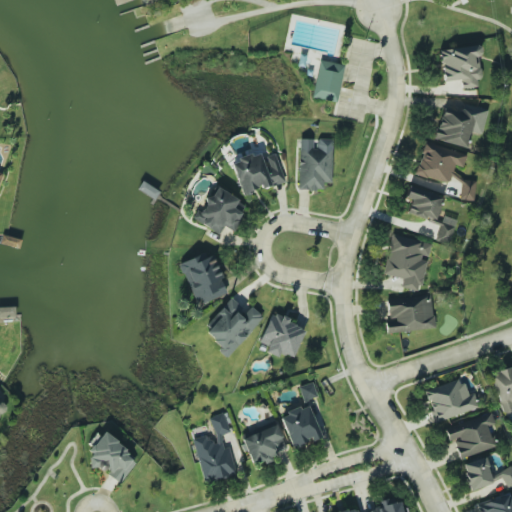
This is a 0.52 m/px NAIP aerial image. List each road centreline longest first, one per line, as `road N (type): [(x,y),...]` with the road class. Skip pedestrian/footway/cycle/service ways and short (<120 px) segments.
road 1 (residential): [(376,8),(392,53),(394,100),(350,237),(340,309),(364,385),(439,511)]
road 2 (residential): [(350,237),(278,224),(262,243),(270,270),(341,286)]
road 3 (residential): [(406,451),(224,511)]
road 4 (residential): [(364,385),(511,335)]
